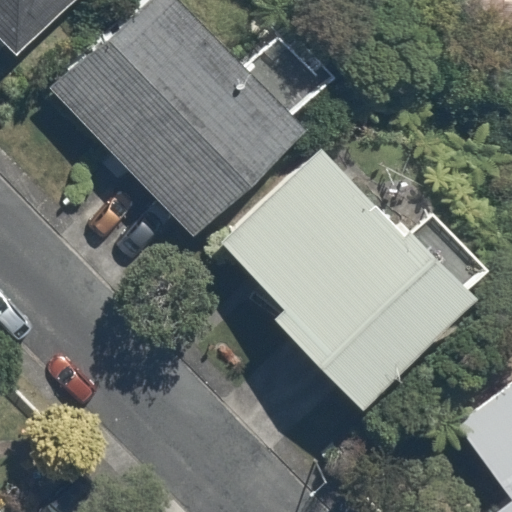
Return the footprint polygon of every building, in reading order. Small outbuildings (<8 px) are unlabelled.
[(0,0),(0,36),(38,0),(0,0)] [(273,10),(230,53),(177,0),(101,0),(28,71),(169,216),(274,114),(325,64),(273,10)] [(255,296),(338,379),(457,261),(409,213),(400,221),(307,127),(211,222),(270,280),(255,296)] [(459,509),(460,511),(511,511),(511,339),(438,398),(500,476),(459,509)] [(10,511),(0,502),(0,511),(10,511)]
